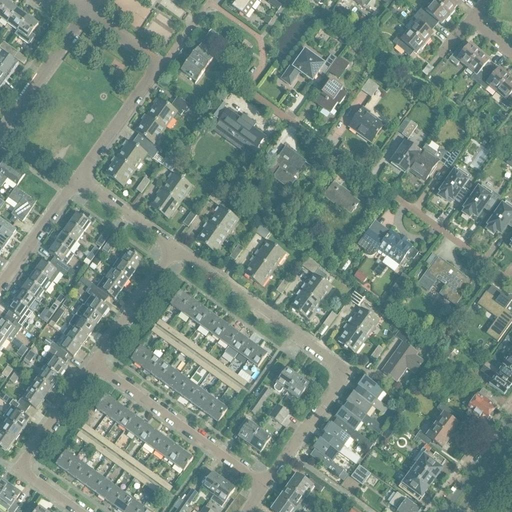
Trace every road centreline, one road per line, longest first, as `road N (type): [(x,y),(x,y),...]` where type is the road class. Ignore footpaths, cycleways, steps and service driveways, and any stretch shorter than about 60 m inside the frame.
road 1 (residential): [(264,487),(338,382),(336,364),(176,248)]
road 2 (residential): [(511,282),(244,89)]
road 3 (residential): [(81,177),(161,66),(87,15)]
road 4 (residential): [(264,487),(94,363)]
road 5 (residential): [(74,511),(21,470),(94,363)]
road 6 (residential): [(0,135),(87,15)]
road 7 (residential): [(94,363),(176,248)]
road 8 (residential): [(0,288),(81,177)]
road 9 (secondary): [(511,414),(442,511)]
